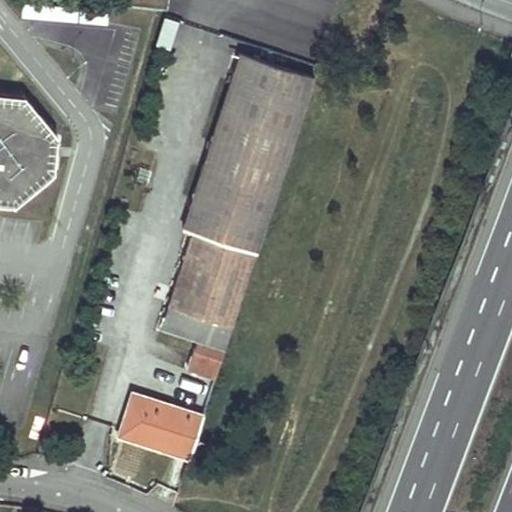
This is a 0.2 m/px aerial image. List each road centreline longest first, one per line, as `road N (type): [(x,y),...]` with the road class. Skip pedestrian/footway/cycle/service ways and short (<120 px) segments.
road 1 (trunk): [(511,258),(416,511)]
road 2 (residential): [(122,511),(79,493),(0,480)]
